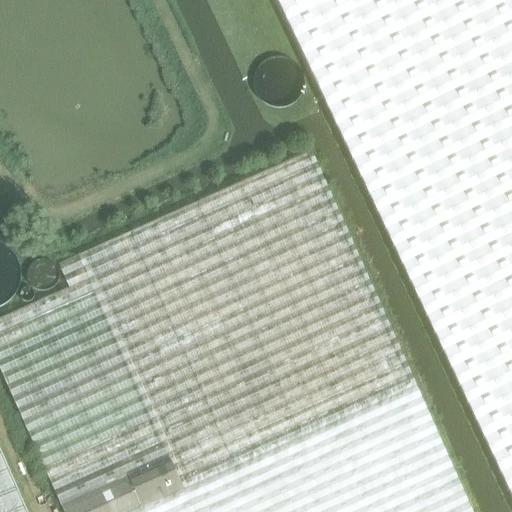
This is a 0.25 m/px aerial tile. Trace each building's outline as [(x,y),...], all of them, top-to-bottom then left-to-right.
[(511,0),(276,0),(344,142),(511,497),(511,0)] [(0,317),(0,370),(53,495),(54,495),(58,504),(168,455),(183,490),(134,511),(471,511),(310,153),(78,257),(58,265),(68,288),(0,317)] [(17,273),(17,272),(16,264),(14,258),(10,251),(7,248),(1,243),(0,242),(0,301),(1,301),(6,297),(10,293),(14,286),(16,280),(17,273)] [(25,511),(0,454),(0,511),(25,511)] [(58,504),(61,511),(134,511),(183,490),(168,455),(58,504)]
